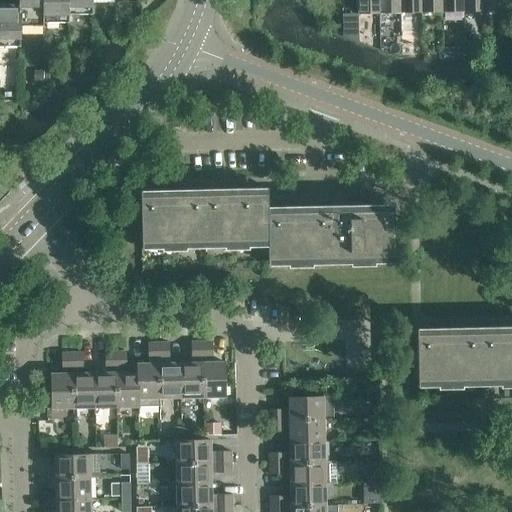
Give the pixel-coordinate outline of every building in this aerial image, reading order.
[(0,0),(0,46),(20,46),(20,26),(20,14),(19,14),(19,5),(4,5),(3,0),(0,0)] [(18,0),(19,5),(19,14),(20,14),(20,26),(45,26),(45,23),(68,23),(68,14),(92,14),(92,0),(18,0)] [(379,13),(379,0),(357,0),(358,14),(379,13)] [(400,0),(379,0),(379,13),(400,13),(400,0)] [(421,0),(400,0),(400,13),(421,12),(421,0)] [(441,0),(421,0),(421,12),(442,12),(441,0)] [(462,0),(441,0),(442,12),(463,11),(462,0)] [(462,0),(463,11),(484,11),(483,0),(462,0)] [(483,0),(484,11),(506,10),(505,0),(483,0)] [(35,71),(34,85),(42,85),(43,72),(35,71)] [(395,262),(393,210),(268,212),(267,193),(140,196),(141,244),(267,241),(268,260),(288,259),(288,265),(395,262)] [(511,379),(511,331),(416,334),(417,381),(511,379)] [(212,341),(202,342),(203,397),(225,396),(225,362),(213,362),(212,341)] [(169,342),(159,343),(160,398),(181,397),(181,363),(169,363),(169,342)] [(192,362),(181,363),(181,397),(203,397),(202,342),(191,342),(192,362)] [(137,364),(137,372),(138,398),(139,398),(139,406),(160,406),(160,398),(159,343),(148,343),(148,363),(137,364)] [(126,351),(115,352),(117,407),(139,406),(139,398),(138,398),(137,372),(126,372),(126,351)] [(73,408),(72,352),(62,353),(62,373),(50,373),(51,408),(73,408)] [(83,352),(72,352),(73,408),(95,407),(94,373),(83,373),(83,352)] [(105,372),(94,373),(95,407),(117,407),(115,352),(105,352),(105,372)] [(268,409),(268,420),(323,419),(323,396),(288,397),(288,409),(268,409)] [(289,430),(289,441),(324,440),(323,419),(268,420),(268,430),(289,430)] [(221,424),(206,424),(206,435),(221,435),(221,424)] [(117,435),(104,435),(104,447),(117,447),(117,435)] [(176,440),(176,463),(231,461),(231,451),(210,451),(210,439),(176,440)] [(269,452),(269,463),(324,461),(324,440),(289,441),(289,452),(269,452)] [(100,477),(100,476),(99,454),(55,455),(55,467),(48,467),(49,477),(90,476),(90,477),(100,477)] [(120,454),(121,469),(130,468),(129,454),(120,454)] [(176,463),(176,484),(211,483),(211,472),(231,472),(231,461),(176,463)] [(324,461),(269,463),(269,474),(290,473),(290,484),(325,483),(325,484),(337,483),(336,461),(324,461)] [(55,488),(56,499),(90,498),(90,477),(90,476),(49,477),(49,488),(55,488)] [(121,496),(121,497),(130,497),(130,482),(121,482),(121,484),(121,496)] [(176,484),(177,506),(232,504),(232,494),(211,494),(211,483),(176,484)] [(325,483),(290,484),(290,495),(270,495),(270,506),(325,505),(325,484),(325,483)] [(121,484),(111,484),(112,496),(121,496),(121,484)] [(130,497),(121,497),(122,511),(131,511),(130,497)] [(49,510),(49,511),(90,511),(90,498),(56,499),(56,510),(49,510)]
